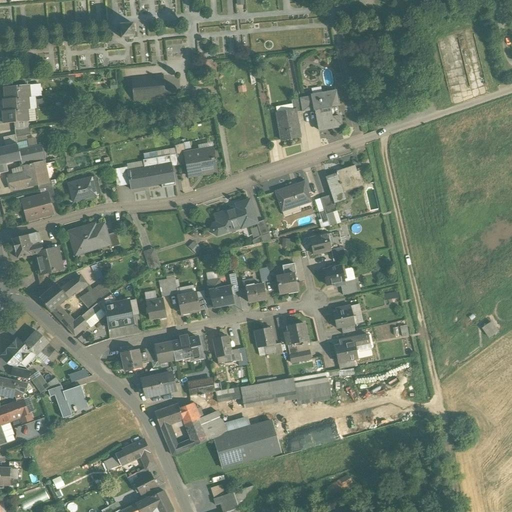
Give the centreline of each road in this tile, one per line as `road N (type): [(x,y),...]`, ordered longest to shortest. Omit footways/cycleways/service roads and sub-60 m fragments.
road 1 (residential): [(0,237),(102,209),(175,204),(375,135)]
road 2 (residential): [(185,511),(137,399),(31,306),(8,301)]
road 3 (track): [(379,134),(442,411)]
road 4 (track): [(315,417),(387,399),(442,411)]
